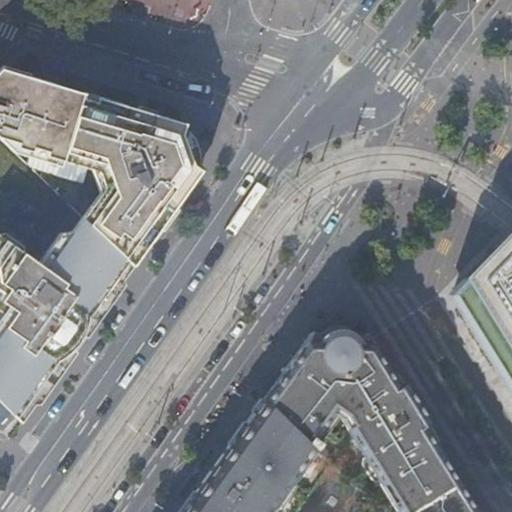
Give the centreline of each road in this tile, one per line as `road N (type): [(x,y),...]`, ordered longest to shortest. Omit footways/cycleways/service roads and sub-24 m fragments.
road 1 (residential): [(126,511),(372,154),(378,126),(320,98)]
road 2 (primary): [(320,98),(255,168),(15,511)]
road 3 (secondary): [(5,0),(218,65)]
road 4 (primary): [(320,98),(353,88),(425,0)]
